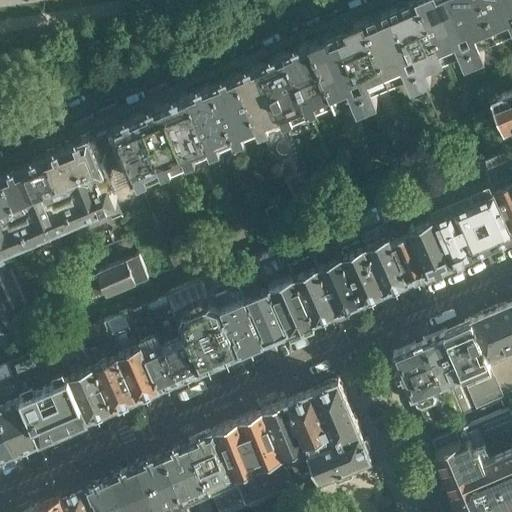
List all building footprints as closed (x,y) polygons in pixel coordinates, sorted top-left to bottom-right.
[(440,53),(416,0),(400,0),(388,5),(424,89),(428,87),(423,75),(430,72),(424,59),(440,53)] [(478,66),(449,0),(416,0),(440,53),(457,45),(466,65),(472,63),(474,67),(478,66)] [(495,31),(481,0),(449,0),(478,66),(482,64),(477,53),(484,50),(479,38),(495,31)] [(511,0),(481,0),(495,31),(511,25),(511,27),(511,0)] [(424,89),(388,5),(361,17),(387,76),(402,69),(408,82),(415,80),(420,91),(424,89)] [(387,76),(361,17),(335,28),(371,112),(376,110),(371,98),(378,95),(373,82),(387,76)] [(371,112),(335,28),(309,39),(329,89),(332,99),(348,92),(354,105),(362,102),(367,113),(371,112)] [(329,89),(309,39),(308,38),(281,50),(302,100),(305,106),(316,102),(313,95),(329,89)] [(302,100),(281,50),(258,59),(279,110),(282,116),(292,112),(290,105),(302,100)] [(279,110),(258,59),(234,70),(255,119),(258,126),(268,122),(266,115),(279,110)] [(255,119),(234,70),(234,69),(210,79),(210,80),(231,129),(234,136),(246,131),(243,124),(255,119)] [(231,129),(210,80),(187,89),(207,140),(209,146),(221,142),(218,135),(231,129)] [(511,87),(498,94),(496,90),(492,91),(493,95),(491,96),(506,130),(511,127),(511,87)] [(207,140),(187,89),(162,100),(183,150),(186,157),(197,153),(194,145),(207,140)] [(183,150),(162,100),(138,109),(160,160),(162,166),(173,162),(171,155),(183,150)] [(160,160),(138,109),(114,119),(135,170),(138,177),(148,173),(145,166),(160,160)] [(91,171),(103,166),(89,131),(67,140),(93,204),(115,195),(112,188),(107,176),(99,179),(98,175),(93,176),(91,171)] [(93,204),(67,140),(44,150),(59,185),(72,180),(74,185),(71,186),(73,191),(64,195),(72,213),(93,204)] [(511,167),(505,150),(504,149),(482,158),(483,160),(511,226),(511,167)] [(47,190),(59,185),(44,150),(22,159),(49,223),(72,213),(64,195),(55,198),(53,194),(49,195),(47,190)] [(49,223),(22,159),(0,168),(15,203),(28,198),(31,203),(27,205),(29,209),(19,214),(27,232),(49,223)] [(511,232),(511,226),(483,160),(420,187),(428,207),(451,259),(511,232)] [(2,209),(15,203),(0,168),(0,228),(6,241),(27,232),(19,214),(10,217),(8,213),(4,215),(2,209)] [(451,259),(428,207),(420,187),(419,185),(396,194),(406,216),(428,268),(451,259)] [(428,268),(406,216),(396,194),(377,202),(409,277),(428,268)] [(409,277),(377,202),(352,212),(365,242),(385,287),(409,277)] [(385,287),(365,242),(352,212),(329,222),(338,244),(340,249),(341,252),(361,297),(385,287)] [(338,244),(329,222),(305,232),(315,254),(338,244)] [(318,263),(317,259),(315,254),(305,232),(280,242),(280,243),(293,273),(312,318),(337,307),(318,263)] [(198,253),(194,242),(170,252),(174,263),(198,253)] [(312,318),(293,273),(280,243),(256,253),(256,254),(269,283),(288,328),(312,318)] [(361,297),(341,252),(340,249),(317,259),(318,263),(337,307),(361,297)] [(82,302),(147,275),(136,250),(97,266),(90,250),(65,261),(82,302)] [(288,328),(269,283),(256,254),(233,263),(246,293),(265,338),(288,328)] [(246,293),(233,263),(232,262),(210,272),(242,348),(265,338),(246,293)] [(242,348),(210,272),(166,290),(198,367),(242,348)] [(198,367),(166,290),(147,299),(179,376),(198,367)] [(179,376),(147,299),(127,307),(160,384),(179,376)] [(511,299),(491,308),(511,357),(511,299)] [(160,384),(127,307),(103,317),(105,321),(117,349),(136,394),(160,384)] [(511,394),(511,357),(491,308),(471,317),(505,397),(511,394)] [(505,397),(471,317),(445,328),(464,372),(463,373),(478,409),(505,397)] [(45,333),(39,319),(18,328),(24,342),(45,333)] [(136,394),(117,349),(105,321),(81,331),(112,404),(136,394)] [(463,373),(464,372),(445,328),(424,337),(443,381),(459,417),(478,409),(463,373)] [(112,404),(81,331),(56,341),(88,415),(112,404)] [(443,381),(424,337),(393,350),(428,430),(459,417),(443,381)] [(88,415),(56,341),(55,338),(6,360),(38,436),(88,415)] [(38,436),(19,392),(6,362),(0,364),(0,408),(16,446),(38,436)] [(372,451),(341,377),(340,373),(313,385),(330,426),(335,436),(310,446),(322,473),(324,478),(374,458),(372,451)] [(335,436),(330,426),(313,385),(288,395),(307,440),(283,451),(297,484),(322,473),(310,446),(335,436)] [(307,440),(288,395),(263,406),(283,451),(307,440)] [(283,451),(263,406),(240,416),(258,461),(273,494),(297,484),(283,451)] [(0,452),(16,446),(0,408),(0,452)] [(258,461),(240,416),(236,418),(236,417),(215,426),(234,471),(249,505),(273,494),(258,461)] [(505,511),(511,509),(511,429),(479,444),(469,421),(432,437),(436,446),(463,511),(505,511)] [(238,511),(250,507),(249,505),(234,471),(215,426),(190,437),(210,485),(221,511),(238,511)] [(210,485),(190,437),(163,448),(183,496),(210,485)] [(183,496),(163,448),(142,457),(142,458),(139,460),(138,459),(137,459),(137,460),(156,508),(167,503),(169,509),(185,502),(183,496)] [(158,511),(156,508),(137,460),(111,471),(129,511),(158,511)] [(129,511),(111,471),(95,478),(85,482),(97,511),(129,511)] [(97,511),(85,482),(61,492),(69,511),(97,511)] [(69,511),(61,492),(37,503),(40,511),(69,511)] [(311,511),(315,511),(307,493),(299,496),(305,511),(311,511)] [(40,511),(37,503),(15,511),(40,511)]
